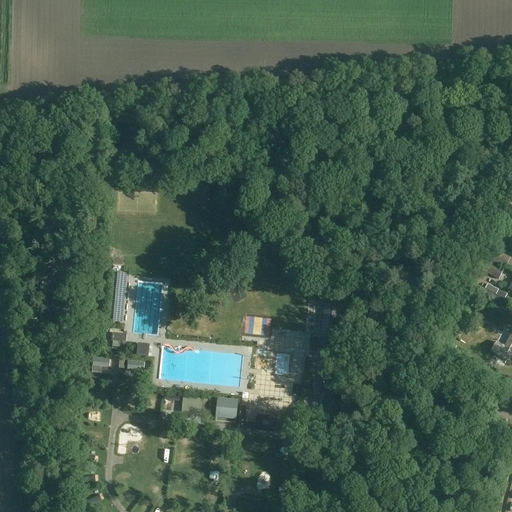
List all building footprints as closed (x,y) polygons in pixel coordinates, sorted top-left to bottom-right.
[(511,259),(498,252),(493,262),(505,268),(511,259)] [(503,271),(491,265),(486,274),(498,280),(503,271)] [(498,292),(488,285),(483,294),(493,300),(494,299),(503,304),(507,299),(498,293),(498,292)] [(331,340),(338,341),(341,306),(332,305),(324,305),(321,335),(320,344),(331,345),(331,340)] [(511,356),(511,333),(505,347),(497,343),(491,353),(509,362),(511,356)] [(127,335),(112,334),(112,342),(113,342),(112,347),(124,348),(125,343),(126,343),(127,335)] [(150,346),(139,345),(137,356),(148,357),(150,346)] [(333,394),(323,393),(321,407),(331,408),(333,394)] [(183,399),(182,413),(202,415),(203,400),(183,399)] [(221,402),(219,420),(236,422),(237,403),(221,402)] [(245,407),(241,407),(239,429),(293,435),(295,410),(292,410),(291,421),(289,421),(288,428),(271,426),(272,417),(263,416),(262,425),(245,424),(246,417),(244,417),(245,407)] [(100,426),(101,419),(93,417),(92,424),(100,426)] [(166,468),(178,467),(177,457),(165,459),(166,468)] [(168,482),(174,484),(176,476),(170,474),(168,482)] [(132,506),(144,511),(148,502),(136,497),(132,506)]
